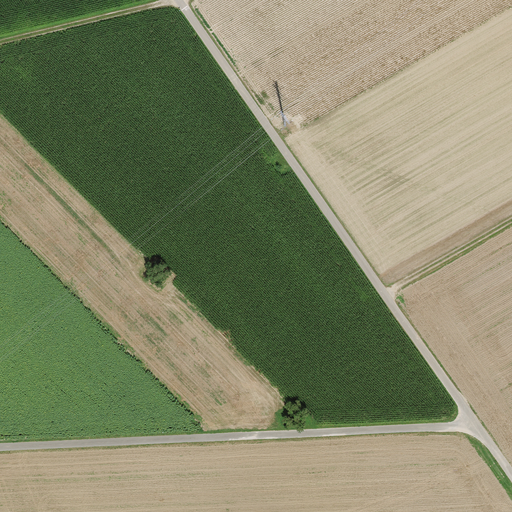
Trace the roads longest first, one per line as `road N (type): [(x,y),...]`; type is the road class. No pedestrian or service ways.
road 1 (unclassified): [(511,476),(176,0)]
road 2 (track): [(0,452),(163,449),(476,425)]
road 3 (track): [(0,42),(176,0)]
road 4 (track): [(385,294),(511,221)]
